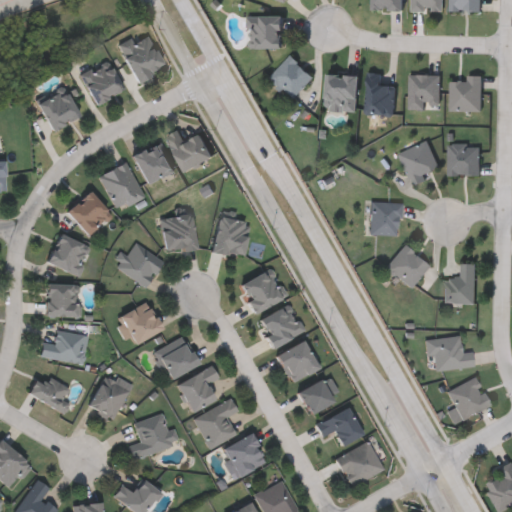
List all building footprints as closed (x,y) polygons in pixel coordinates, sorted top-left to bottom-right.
[(403,0),(403,9),(370,9),(370,0),(403,0)] [(442,0),(442,11),(411,11),(411,0),(442,0)] [(480,0),(480,11),(449,10),(449,0),(480,0)] [(280,15),(280,47),(250,47),(250,15),(280,15)] [(144,32),(161,68),(132,81),(115,46),(144,32)] [(312,77),(291,98),(269,76),(290,55),(312,77)] [(92,105),(77,77),(106,62),(121,89),(92,105)] [(365,113),(365,73),(380,73),(380,84),(394,84),(394,114),(365,113)] [(323,110),(323,74),(355,74),(355,110),(323,110)] [(439,74),(439,107),(408,107),(408,74),(439,74)] [(480,110),(449,110),(449,80),(466,80),(466,74),(480,74),(480,110)] [(76,117),(46,130),(34,103),(64,90),(76,117)] [(199,132),(212,156),(183,171),(165,136),(178,129),(184,140),(199,132)] [(427,179),(411,185),(398,152),(427,140),(438,167),(424,173),(427,179)] [(172,168),(144,185),(128,157),(156,141),(172,168)] [(447,144),(478,144),(478,175),(447,175),(447,144)] [(114,211),(97,174),(125,161),(142,198),(114,211)] [(63,208),(90,191),(109,221),(83,238),(63,208)] [(368,233),(370,201),(399,203),(397,235),(368,233)] [(245,218),(240,256),(209,252),(214,213),(245,218)] [(193,248),(162,252),(158,217),(189,214),(193,248)] [(42,262),(54,233),(88,247),(76,276),(42,262)] [(115,268),(133,242),(161,261),(143,287),(115,268)] [(426,267),(405,288),(383,266),(403,245),(426,267)] [(459,262),(474,262),(474,302),(442,302),(442,277),(459,277),(459,262)] [(235,285),(269,267),(284,295),(251,313),(235,285)] [(42,316),(42,285),(78,285),(78,316),(42,316)] [(159,329),(130,344),(116,316),(145,301),(159,329)] [(269,349),(254,321),(287,304),(301,331),(269,349)] [(53,343),(54,330),(85,333),(81,363),(37,358),(39,341),(53,343)] [(423,339),(458,335),(459,352),(470,351),(472,366),(433,370),(432,354),(425,355),(423,339)] [(195,364),(166,380),(151,353),(180,337),(195,364)] [(273,354),(301,341),(315,370),(287,383),(273,354)] [(212,400),(188,413),(173,385),(209,365),(216,378),(204,385),(212,400)] [(104,375),(112,381),(115,376),(131,387),(108,421),(84,405),(104,375)] [(460,419),(445,391),(473,377),(488,405),(460,419)] [(31,378),(43,384),(47,378),(67,387),(61,400),(68,403),(62,414),(23,395),(31,378)] [(294,392),(318,380),(330,403),(306,415),(294,392)] [(192,417),(230,400),(236,412),(226,417),(234,436),(207,449),(192,417)] [(330,432),(320,437),(313,425),(344,408),(359,434),(338,446),(330,432)] [(131,423),(160,414),(171,447),(130,460),(125,446),(138,442),(131,423)] [(217,450),(248,433),(264,462),(232,479),(217,450)] [(0,442),(29,466),(9,490),(0,482),(0,442)] [(333,458),(367,442),(381,471),(348,488),(333,458)] [(511,504),(498,511),(485,484),(503,475),(499,466),(511,460),(511,504)] [(48,488),(40,500),(55,510),(53,511),(13,511),(34,479),(48,488)] [(128,511),(110,495),(120,484),(128,492),(140,479),(157,494),(140,511),(128,511)] [(296,510),(292,511),(261,511),(252,496),(280,481),(296,510)] [(230,511),(247,502),(252,511),(230,511)]
